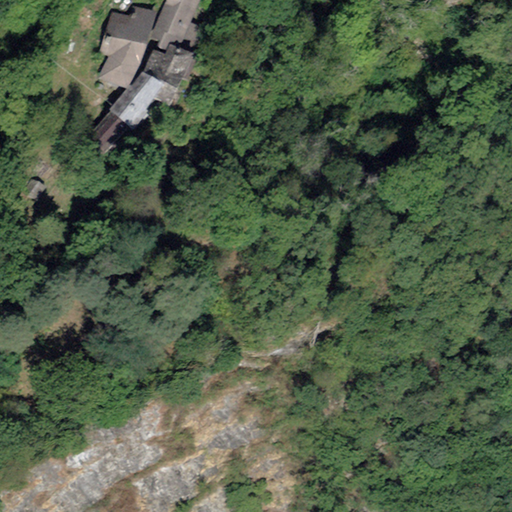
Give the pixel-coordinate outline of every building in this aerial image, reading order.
[(198,0),(165,0),(153,30),(151,40),(158,42),(156,48),(166,51),(168,45),(193,53),(202,29),(189,23),(198,0)] [(155,12),(131,6),(129,17),(111,13),(99,53),(107,56),(97,81),(124,88),(129,82),(145,47),(155,12)] [(191,59),(193,53),(168,45),(166,51),(164,54),(152,50),(142,73),(177,90),(182,79),(187,81),(195,61),(191,59)] [(177,90),(142,73),(141,72),(108,110),(110,111),(128,126),(131,129),(147,110),(145,109),(154,98),(168,106),(177,90)] [(128,126),(110,111),(83,140),(101,156),(128,126)] [(45,188),(32,180),(24,193),(38,201),(45,188)]
